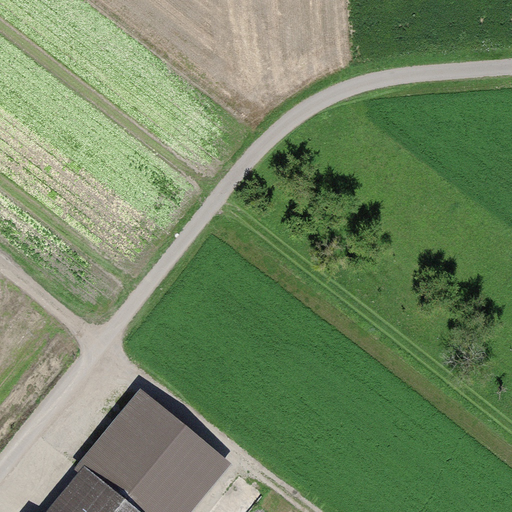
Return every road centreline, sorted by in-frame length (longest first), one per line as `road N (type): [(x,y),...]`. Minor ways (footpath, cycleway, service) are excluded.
road 1 (track): [(0,468),(284,125),(360,84),(511,67)]
road 2 (track): [(318,511),(0,263)]
